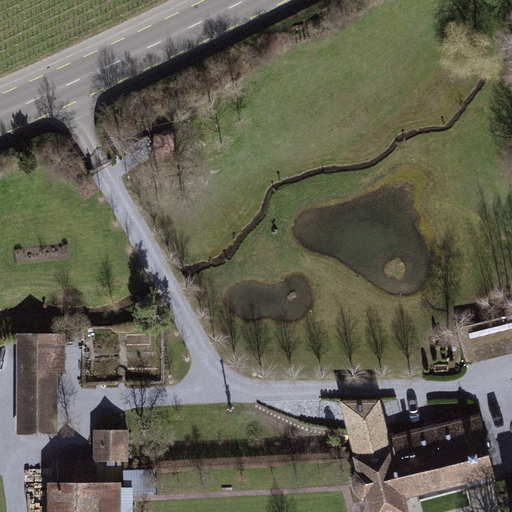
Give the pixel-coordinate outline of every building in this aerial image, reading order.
[(176,139),(156,139),(155,166),(175,166),(176,139)] [(511,322),(461,336),(469,369),(511,358),(511,322)] [(62,335),(20,335),(18,431),(55,431),(56,368),(61,368),(62,335)] [(391,449),(353,458),(366,511),(407,511),(405,499),(456,486),(495,477),(480,415),(388,438),(391,449)] [(125,431),(96,432),(96,457),(125,457),(125,431)] [(59,482),(52,482),(51,511),(116,511),(117,482),(91,482),(91,463),(59,463),(59,482)]
